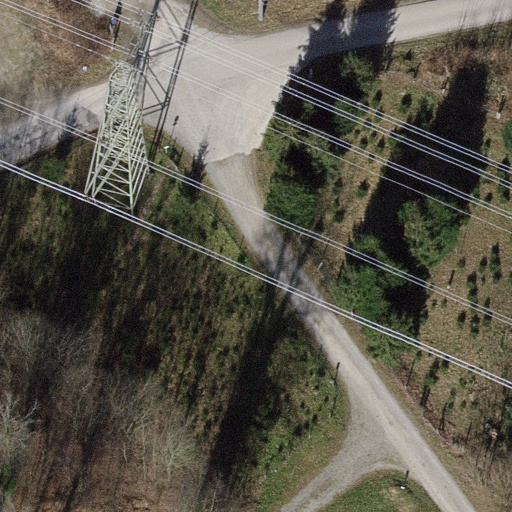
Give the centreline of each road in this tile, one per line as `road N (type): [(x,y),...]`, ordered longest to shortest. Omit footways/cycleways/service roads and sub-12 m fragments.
road 1 (track): [(455,511),(386,426),(239,186),(207,77),(156,0)]
road 2 (unclassified): [(0,149),(347,36),(511,5)]
road 3 (track): [(280,511),(386,426)]
